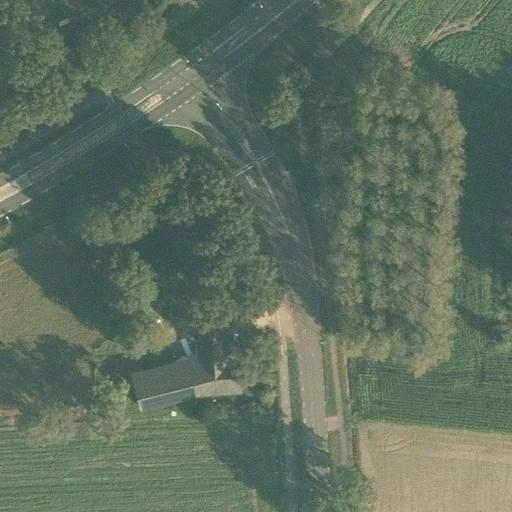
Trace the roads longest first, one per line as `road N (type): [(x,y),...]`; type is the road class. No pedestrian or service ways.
road 1 (tertiary): [(319,511),(304,294),(277,207),(200,84)]
road 2 (secondary): [(0,208),(200,84)]
road 3 (secondary): [(185,63),(0,182)]
road 4 (secondary): [(200,84),(308,0)]
